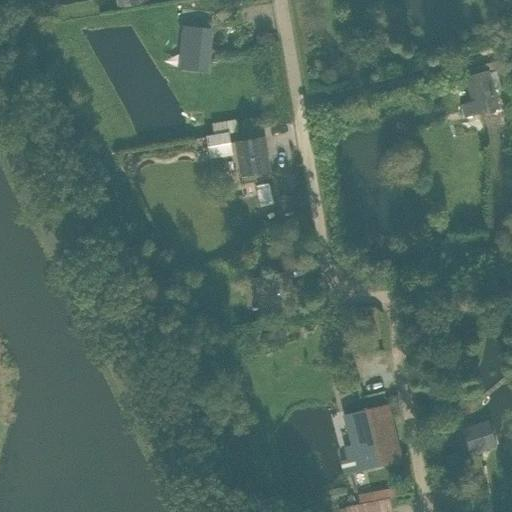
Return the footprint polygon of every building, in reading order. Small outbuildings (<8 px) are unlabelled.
[(177,69),(207,73),(210,49),(206,48),(209,29),(182,25),(177,69)] [(466,116),(497,107),(492,91),(501,89),(496,73),(502,71),(498,60),(466,70),(467,78),(466,79),(473,103),(462,106),(466,116)] [(223,131),(237,129),(235,117),(221,120),(223,131)] [(210,159),(232,155),(229,134),(206,137),(210,159)] [(256,174),(270,172),(264,138),(234,142),(240,178),(241,177),(242,183),(257,181),(256,174)] [(261,207),(273,205),(268,183),(256,186),(261,207)] [(441,275),(466,272),(462,237),(437,240),(441,275)] [(262,309),(293,304),(287,274),(255,280),(262,309)] [(337,358),(363,347),(352,324),(327,335),(337,358)] [(342,475),(401,460),(387,405),(367,410),(366,408),(362,409),(363,411),(356,413),(356,414),(345,416),(352,446),(342,448),(345,460),(339,462),(342,475)] [(456,461),(484,451),(476,425),(446,435),(456,461)] [(359,503),(404,494),(402,486),(358,495),(359,503)] [(390,511),(389,500),(338,509),(338,511),(390,511)]
